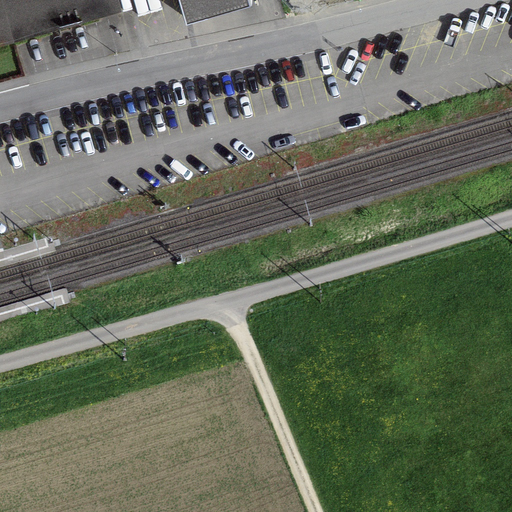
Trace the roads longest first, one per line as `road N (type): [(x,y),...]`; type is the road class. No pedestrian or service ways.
road 1 (unclassified): [(511,215),(0,362)]
road 2 (residential): [(450,0),(0,108)]
road 3 (track): [(316,511),(225,300)]
